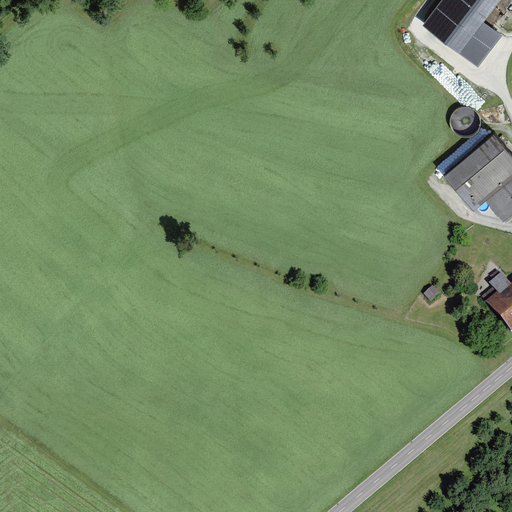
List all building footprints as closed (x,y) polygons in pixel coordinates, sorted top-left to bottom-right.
[(475,68),(500,36),(480,21),(496,0),(442,0),(421,27),(475,68)] [(468,134),(479,120),(463,107),(451,121),(468,134)] [(511,155),(493,132),(445,172),(475,207),(484,200),(501,221),(511,211),(511,155)] [(493,289),(483,296),(511,333),(511,286),(511,287),(502,276),(490,285),(493,289)] [(433,302),(441,294),(434,287),(426,294),(433,302)]
